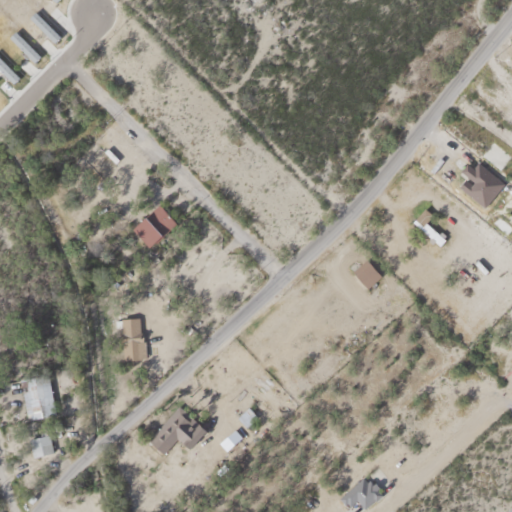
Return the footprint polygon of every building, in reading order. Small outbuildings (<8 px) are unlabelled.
[(27,14),(50,38),(56,32),(32,9),(27,14)] [(30,58),(36,52),(12,28),(6,34),(30,58)] [(15,74),(0,58),(0,70),(10,80),(15,74)] [(76,155),(84,162),(109,135),(102,128),(76,155)] [(500,181),(468,155),(456,169),(462,174),(456,182),(482,203),(500,181)] [(129,224),(146,243),(173,219),(156,200),(129,224)] [(363,284),(377,272),(366,259),(352,270),(363,284)] [(116,315),(119,357),(142,356),(140,314),(116,315)] [(24,415),(51,411),(45,369),(18,372),(24,415)] [(253,412),(244,404),(235,414),(244,423),(253,412)] [(217,438),(229,452),(243,440),(232,426),(217,438)] [(29,441),(29,451),(50,451),(49,440),(29,441)] [(353,495),(363,504),(378,489),(361,472),(338,495),(345,502),(353,495)]
